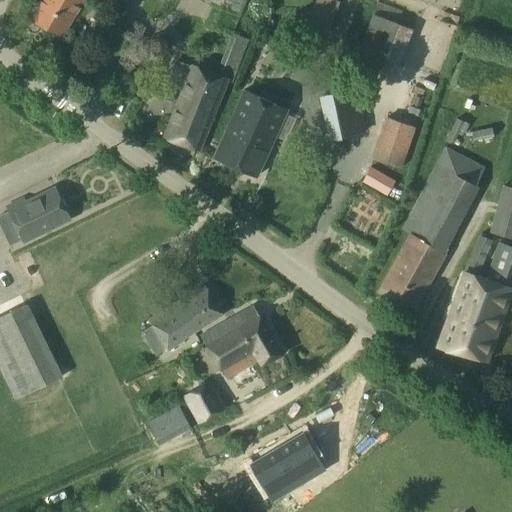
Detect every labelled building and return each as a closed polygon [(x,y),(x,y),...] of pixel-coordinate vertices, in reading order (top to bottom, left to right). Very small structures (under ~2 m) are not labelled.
[(41,0),(30,20),(60,38),(81,0),(41,0)] [(246,0),(202,0),(213,4),(205,25),(233,35),(246,0)] [(340,1),(337,0),(315,0),(305,27),(328,35),(340,1)] [(403,11),(377,2),(359,49),(401,65),(414,29),(399,23),(403,11)] [(182,90),(179,99),(215,114),(229,79),(193,64),(192,66),(175,60),(166,83),(182,90)] [(319,94),(329,139),(367,131),(356,86),(319,94)] [(286,110),(245,90),(214,157),(255,176),(286,110)] [(215,114),(179,99),(163,137),(199,152),(215,114)] [(416,126),(386,116),(372,157),(402,167),(416,126)] [(485,167),(445,147),(404,230),(411,234),(379,291),(417,314),(480,187),(476,185),(485,167)] [(396,181),(371,167),(362,182),(387,196),(396,181)] [(511,187),(503,185),(490,232),(511,237),(511,187)] [(69,219),(54,189),(25,203),(23,199),(7,207),(23,241),(69,219)] [(493,240),(481,235),(465,271),(438,346),(486,360),(511,283),(511,246),(498,242),(488,272),(485,278),(478,276),(493,240)] [(207,285),(149,321),(167,350),(225,314),(207,285)] [(62,377),(27,304),(0,317),(0,368),(15,399),(62,377)] [(202,334),(226,379),(257,359),(262,365),(281,354),(253,306),(202,334)] [(227,408),(211,380),(183,396),(198,424),(227,408)] [(159,416),(147,423),(159,444),(171,437),(159,416)] [(326,472),(308,442),(251,476),(253,480),(263,474),(278,500),(326,472)]
